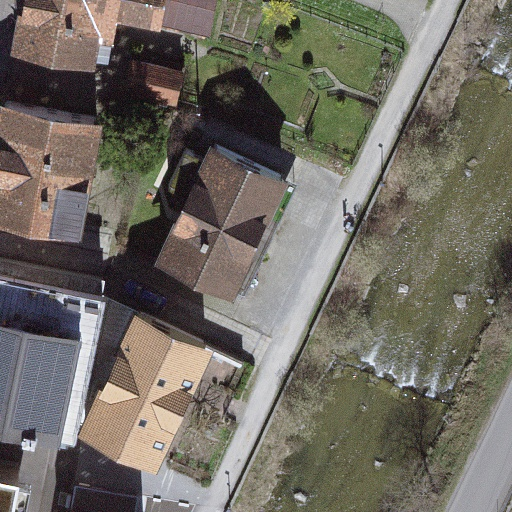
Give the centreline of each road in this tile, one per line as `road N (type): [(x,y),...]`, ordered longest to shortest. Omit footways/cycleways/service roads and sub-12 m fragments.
road 1 (residential): [(217,511),(462,0)]
road 2 (unknown): [(186,511),(0,431)]
